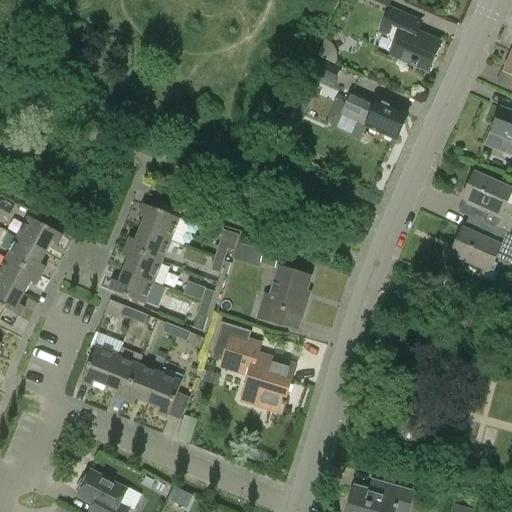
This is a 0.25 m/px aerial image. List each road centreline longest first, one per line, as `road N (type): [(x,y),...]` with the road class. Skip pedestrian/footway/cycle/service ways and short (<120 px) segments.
road 1 (residential): [(295,505),(369,265),(487,0)]
road 2 (residential): [(295,505),(56,404)]
